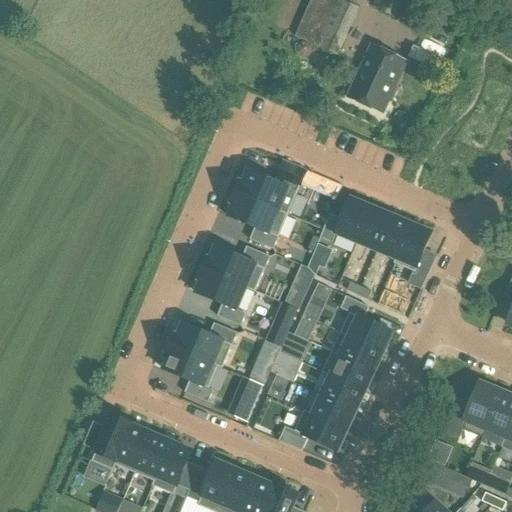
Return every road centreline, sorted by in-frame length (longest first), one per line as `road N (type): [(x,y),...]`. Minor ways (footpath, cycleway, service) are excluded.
road 1 (residential): [(352,490),(121,391),(231,122),(477,226)]
road 2 (residential): [(428,327),(352,490)]
road 3 (unknown): [(428,327),(318,276)]
